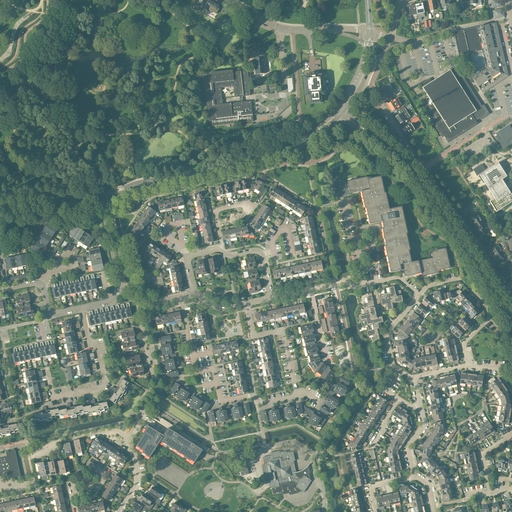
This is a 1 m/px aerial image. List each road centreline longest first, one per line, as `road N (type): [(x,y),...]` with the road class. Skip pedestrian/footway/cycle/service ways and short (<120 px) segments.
road 1 (residential): [(179,297),(195,371),(213,366),(223,401),(249,395),(264,403),(295,390),(282,331),(253,335),(246,303)]
road 2 (tertiary): [(499,304),(413,173),(341,113)]
road 3 (residential): [(511,296),(379,100)]
road 4 (tertiary): [(136,188),(290,150),(311,136)]
road 5 (residential): [(46,369),(54,397),(103,385),(81,307)]
road 6 (residential): [(226,0),(280,28),(370,33)]
